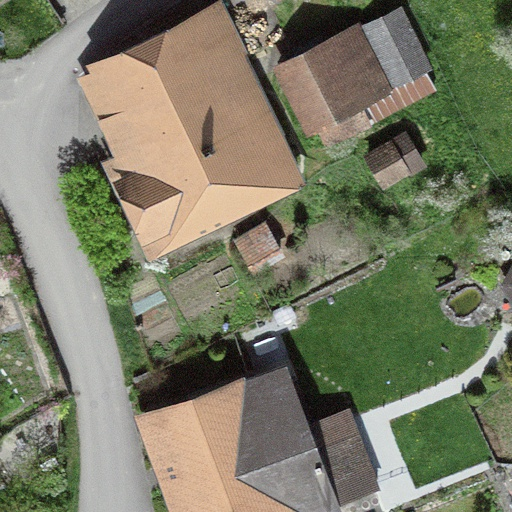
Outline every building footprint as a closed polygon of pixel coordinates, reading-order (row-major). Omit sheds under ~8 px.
[(224,0),(208,0),(86,58),(91,67),(77,73),(113,151),(101,156),(148,255),(309,179),(224,0)] [(359,19),(269,63),(303,132),(316,126),(326,144),(437,89),(427,69),(432,66),(401,3),(361,23),(359,19)] [(428,164),(406,127),(363,152),(385,189),(428,164)] [(511,263),(500,284),(511,303),(511,263)] [(134,411),(171,511),(344,511),(340,500),(381,485),(350,405),(311,420),(287,358),(244,374),(242,370),(134,411)]
